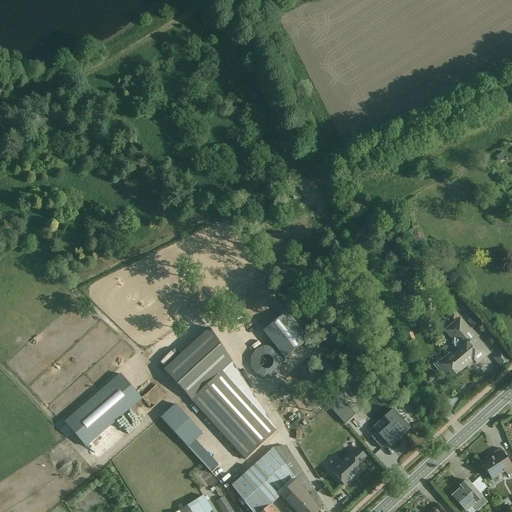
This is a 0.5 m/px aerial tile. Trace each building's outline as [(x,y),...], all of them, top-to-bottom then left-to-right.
[(506,162),(511,159),(511,154),(511,153),(503,156),(506,162)] [(476,364),(490,353),(461,315),(442,329),(456,348),(435,364),(444,375),(449,372),(453,377),(474,361),(476,364)] [(209,328),(164,369),(246,460),(277,432),(209,328)] [(143,359),(134,368),(140,374),(150,365),(143,359)] [(132,384),(141,376),(134,368),(125,377),(132,384)] [(169,420),(220,475),(228,467),(207,444),(213,438),(184,406),(169,420)] [(399,438),(409,429),(392,411),(384,418),(390,425),(373,441),(381,449),(387,445),(390,449),(400,440),(399,438)] [(359,447),(333,474),(348,489),(368,470),(365,466),(372,459),(359,447)] [(494,484),(511,474),(511,466),(502,450),(481,462),(494,484)] [(476,511),(487,501),(466,478),(459,485),(460,487),(451,495),(465,511),(466,511),(472,507),(476,511)] [(325,511),(299,482),(281,497),(294,511),(325,511)] [(326,498),(334,495),(331,487),(323,490),(326,498)] [(240,511),(232,497),(224,501),(230,511),(240,511)] [(203,511),(195,500),(179,511),(203,511)]
